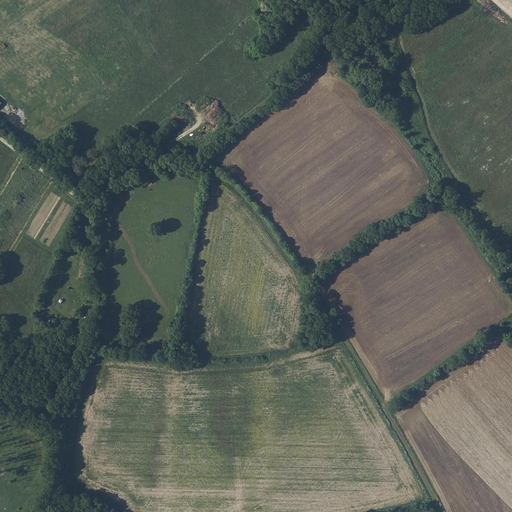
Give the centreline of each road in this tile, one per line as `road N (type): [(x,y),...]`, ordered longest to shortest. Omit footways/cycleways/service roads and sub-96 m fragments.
road 1 (track): [(196,154),(238,188),(305,277),(438,511)]
road 2 (track): [(196,154),(377,0)]
road 3 (track): [(92,344),(106,228),(92,204)]
